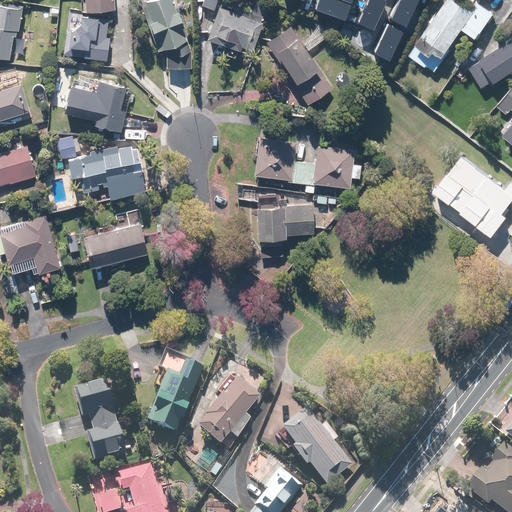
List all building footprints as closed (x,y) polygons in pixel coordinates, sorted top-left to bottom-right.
[(0,0),(0,56),(13,57),(14,51),(25,53),(26,36),(18,35),(19,30),(21,30),(24,3),(0,0)] [(87,0),(88,9),(116,8),(116,0),(87,0)] [(176,0),(146,0),(145,1),(160,47),(170,44),(169,65),(194,65),(194,50),(176,0)] [(315,0),(315,3),(343,13),(347,0),(315,0)] [(383,0),(362,0),(355,14),(371,23),(383,0)] [(397,0),(390,13),(405,21),(416,0),(397,0)] [(474,7),(461,0),(448,0),(412,53),(437,70),(466,27),(479,36),(496,12),(479,0),(474,7)] [(265,20),(222,4),(210,34),(243,47),(244,43),(254,47),(265,20)] [(109,35),(110,17),(85,13),(85,21),(84,21),(83,22),(82,22),(81,23),(80,23),(80,24),(79,24),(78,25),(77,26),(76,27),(75,28),(75,29),(74,29),(68,29),(67,55),(110,57),(111,35),(109,35)] [(372,48),(388,55),(402,27),(386,19),(372,48)] [(295,21),(268,39),(308,103),(335,86),(295,21)] [(486,57),(471,66),(483,86),(497,78),(498,80),(511,71),(511,38),(485,55),(486,57)] [(98,88),(76,82),(70,108),(99,115),(97,122),(123,128),(133,86),(100,79),(98,88)] [(25,81),(0,88),(0,117),(1,118),(2,124),(34,115),(25,81)] [(511,87),(499,103),(509,112),(511,108),(511,118),(504,128),(508,131),(511,134),(511,87)] [(75,133),(60,135),(63,156),(78,154),(75,133)] [(306,149),(305,159),(296,159),(298,138),(260,134),(257,173),(293,176),(293,180),(306,181),(305,191),(316,192),(317,182),(352,185),(353,176),(361,177),(362,163),(356,163),(357,148),(318,145),(317,160),(314,160),(315,150),(306,149)] [(108,182),(111,195),(148,189),(139,139),(84,149),(85,154),(73,156),(76,172),(87,170),(89,185),(108,182)] [(27,144),(0,151),(0,186),(36,176),(27,144)] [(511,183),(509,187),(468,153),(442,185),(497,230),(511,211),(511,183)] [(316,201),(260,203),(261,234),(289,234),(289,231),(316,231),(316,201)] [(5,236),(0,236),(0,250),(0,252),(9,250),(14,268),(39,261),(42,270),(63,264),(56,239),(61,238),(53,212),(2,226),(5,236)] [(145,220),(88,233),(95,263),(152,250),(145,220)] [(260,241),(260,254),(285,254),(284,241),(260,241)] [(149,417),(178,430),(183,418),(187,420),(194,404),(189,401),(206,366),(190,358),(184,373),(173,367),(149,417)] [(264,397),(238,377),(200,425),(223,444),(231,434),(237,438),(253,419),(248,416),(264,397)] [(112,378),(78,389),(85,415),(90,414),(95,432),(89,433),(96,461),(131,451),(123,423),(120,424),(115,407),(120,406),(112,378)] [(354,465),(310,406),(285,426),(298,444),(295,446),(308,464),(311,462),(328,484),(354,465)] [(511,511),(511,446),(507,442),(494,458),(498,461),(491,471),(486,468),(471,488),(492,504),(495,500),(510,511),(511,511)] [(166,511),(152,463),(119,473),(124,491),(131,489),(137,510),(128,511),(166,511)] [(286,511),(307,488),(281,467),(266,484),(270,487),(248,511),(286,511)] [(119,489),(99,495),(104,511),(115,511),(125,509),(119,489)] [(179,498),(169,500),(172,511),(183,511),(179,498)]
